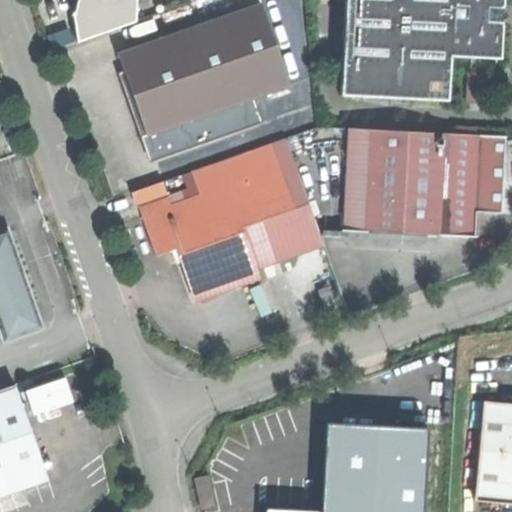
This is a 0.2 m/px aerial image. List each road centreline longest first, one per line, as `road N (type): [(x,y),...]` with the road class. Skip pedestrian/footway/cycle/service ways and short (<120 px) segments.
road 1 (unclassified): [(0,15),(150,420)]
road 2 (unclassified): [(150,420),(511,293)]
